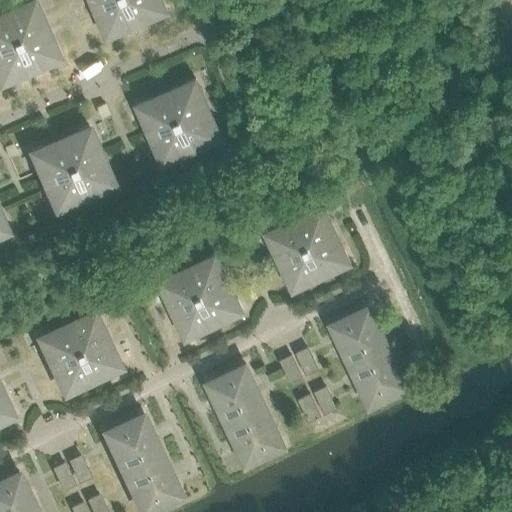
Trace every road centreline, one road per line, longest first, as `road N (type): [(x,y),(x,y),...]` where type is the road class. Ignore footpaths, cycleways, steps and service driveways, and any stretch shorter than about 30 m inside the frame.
road 1 (residential): [(0,456),(386,278)]
road 2 (residential): [(0,121),(208,30)]
